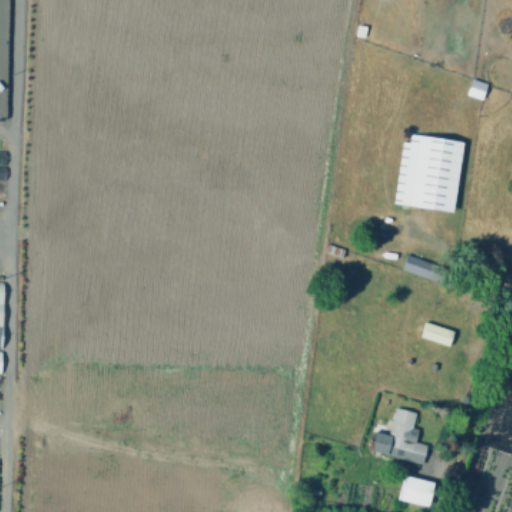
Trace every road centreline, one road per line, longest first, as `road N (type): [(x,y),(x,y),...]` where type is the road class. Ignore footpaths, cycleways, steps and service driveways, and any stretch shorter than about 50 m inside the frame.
road 1 (track): [(347,0),(281,511)]
road 2 (track): [(511,338),(452,511)]
